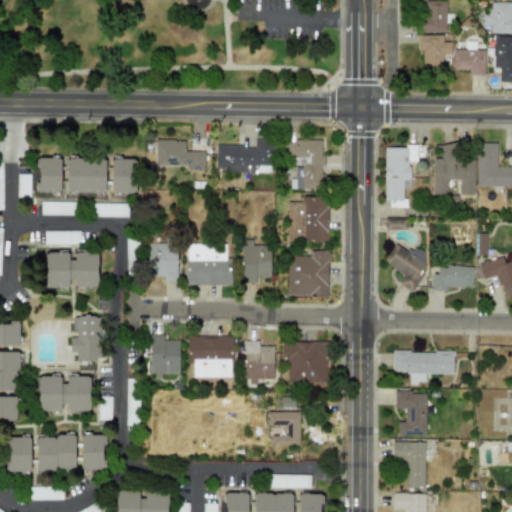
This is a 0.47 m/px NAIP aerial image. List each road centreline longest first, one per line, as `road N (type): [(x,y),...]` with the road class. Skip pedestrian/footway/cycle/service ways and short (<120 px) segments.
road 1 (tertiary): [(358,511),(358,105)]
road 2 (residential): [(511,324),(133,312)]
road 3 (tertiary): [(0,102),(358,105)]
road 4 (tertiary): [(358,105),(511,109)]
